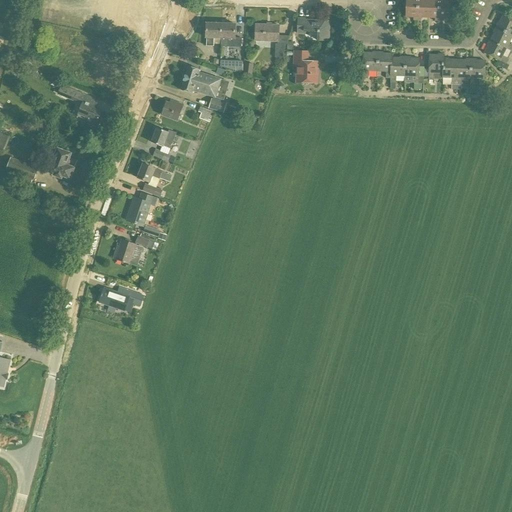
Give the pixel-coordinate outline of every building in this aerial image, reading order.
[(41,0),(40,8),(50,10),(52,0),(41,0)] [(52,0),(50,10),(60,12),(62,0),(52,0)] [(62,0),(60,12),(70,14),(72,0),(62,0)] [(72,0),(70,14),(81,16),(83,0),(72,0)] [(83,0),(81,16),(91,18),(93,0),(83,0)] [(417,21),(417,0),(406,0),(406,17),(413,17),(413,21),(417,21)] [(428,17),(428,0),(417,0),(417,21),(421,21),(421,17),(428,17)] [(439,21),(439,0),(434,0),(428,0),(428,17),(435,18),(435,21),(439,21)] [(450,18),(450,0),(445,0),(439,0),(439,21),(442,22),(442,18),(450,18)] [(129,1),(126,18),(128,19),(126,27),(145,30),(147,22),(149,22),(152,5),(149,4),(149,3),(142,1),(142,3),(129,1)] [(497,28),(511,35),(511,19),(503,15),(497,28)] [(329,41),(329,25),(325,21),(305,20),(305,19),(298,18),(297,34),(304,34),(304,32),(318,32),(317,41),(329,41)] [(220,38),(220,24),(206,24),(206,38),(206,46),(213,46),(214,38),(220,38)] [(233,50),(233,51),(240,51),(240,39),(235,39),(235,25),(220,24),(220,38),(220,45),(220,47),(233,47),(233,50)] [(255,41),(278,42),(279,25),(256,25),(255,41)] [(511,45),(509,44),(511,37),(511,35),(497,28),(490,41),(506,49),(506,48),(511,51),(511,45)] [(38,33),(36,46),(60,51),(62,38),(64,39),(65,32),(50,29),(49,36),(38,33)] [(502,56),(506,49),(490,41),(484,53),(500,61),(498,66),(506,70),(509,66),(506,64),(508,59),(502,56)] [(278,44),(275,44),(275,58),(282,58),(286,44),(278,44)] [(36,46),(34,58),(44,61),(43,68),(58,71),(59,64),(57,63),(60,51),(36,46)] [(317,83),(317,73),(316,73),(316,62),(307,62),(308,52),(295,52),(294,66),(297,66),(297,82),(317,83)] [(377,71),(378,54),(363,53),(363,71),(363,78),(368,78),(368,71),(377,71)] [(391,79),(392,58),(392,54),(378,54),(377,71),(386,72),(386,78),(390,79),(391,79)] [(443,73),(444,60),(444,56),(429,55),(429,73),(429,80),(434,80),(434,73),(443,73)] [(405,76),(406,59),(392,58),(391,79),(390,79),(390,82),(395,82),(396,72),(396,76),(405,76)] [(406,59),(405,76),(413,76),(413,83),(414,83),(418,83),(418,77),(419,77),(419,59),(406,59)] [(220,60),(220,67),(242,74),(243,61),(220,60)] [(456,85),(458,60),(444,60),(443,73),(442,77),(451,78),(451,90),(456,90),(456,85)] [(471,78),(471,61),(458,60),(456,85),(461,85),(461,78),(471,78)] [(471,61),(471,78),(479,79),(479,85),(484,86),(484,79),(485,61),(471,61)] [(252,76),(253,64),(245,63),(243,75),(252,76)] [(193,91),(215,98),(221,79),(199,73),(199,70),(188,67),(181,90),(192,93),(193,91)] [(61,86),(56,85),(53,92),(57,93),(57,95),(63,97),(77,103),(82,105),(78,115),(85,117),(83,122),(95,127),(101,113),(94,110),(98,101),(86,96),(86,95),(61,85),(61,86)] [(227,104),(213,100),(210,108),(224,113),(227,104)] [(183,106),(171,102),(170,104),(166,103),(162,115),(177,120),(183,106)] [(212,110),(204,107),(201,106),(198,112),(201,113),(199,118),(209,122),(213,112),(211,111),(212,110)] [(168,132),(157,128),(151,143),(163,147),(163,146),(170,149),(176,133),(168,130),(168,132)] [(168,162),(170,155),(155,149),(153,155),(162,159),(162,160),(168,162)] [(69,178),(73,169),(73,168),(76,161),(69,158),(70,154),(58,150),(50,170),(56,172),(55,175),(61,177),(62,175),(69,178)] [(34,181),(39,168),(11,157),(6,170),(33,180),(34,181)] [(169,182),(172,176),(154,169),(143,164),(138,178),(149,183),(152,176),(159,179),(159,178),(169,182)] [(160,198),(162,190),(145,184),(142,191),(160,198)] [(154,206),(156,199),(142,194),(140,200),(134,198),(127,221),(128,221),(125,227),(133,230),(135,224),(143,226),(150,204),(154,206)] [(160,233),(161,231),(145,225),(143,232),(158,237),(160,233)] [(167,235),(160,233),(158,237),(158,239),(165,241),(167,235)] [(150,237),(141,234),(140,236),(138,236),(135,243),(155,251),(158,244),(149,240),(150,237)] [(137,266),(143,248),(135,245),(122,241),(119,251),(117,250),(114,259),(129,264),(137,266)] [(144,296),(119,287),(117,293),(104,289),(100,302),(124,311),(128,298),(133,300),(132,304),(140,306),(144,296)] [(0,348),(1,343),(0,342),(0,386),(4,388),(6,380),(7,380),(8,374),(7,374),(7,373),(7,372),(9,361),(0,358),(0,348)]
